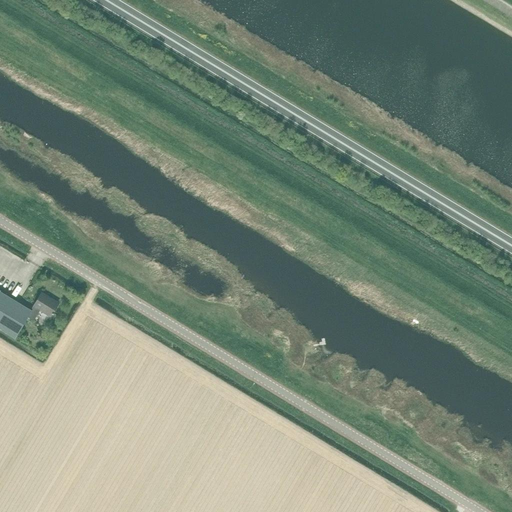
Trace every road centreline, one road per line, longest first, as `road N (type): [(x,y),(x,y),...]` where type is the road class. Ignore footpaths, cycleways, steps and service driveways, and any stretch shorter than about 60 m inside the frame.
road 1 (unclassified): [(478,511),(0,222)]
road 2 (primary): [(511,246),(104,0)]
